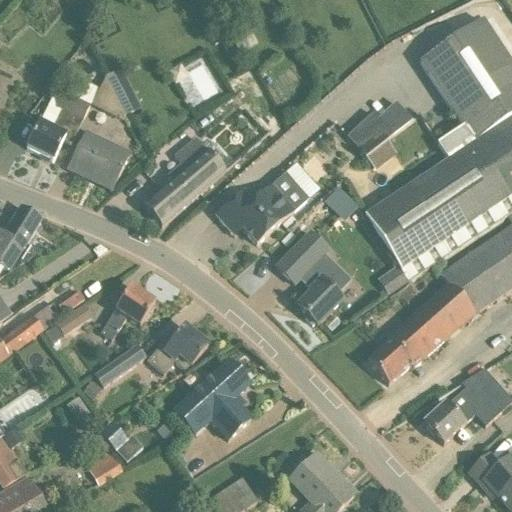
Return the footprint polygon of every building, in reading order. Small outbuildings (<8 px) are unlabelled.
[(511,218),(511,68),(483,24),(418,66),(462,131),(437,148),(448,165),(364,220),(400,275),(400,276),(407,286),(511,218)] [(126,117),(140,110),(120,72),(106,79),(126,117)] [(0,76),(0,94),(7,96),(12,80),(0,76)] [(105,80),(99,92),(91,109),(122,125),(126,117),(106,79),(105,80)] [(99,92),(82,83),(73,102),(65,98),(57,113),(60,116),(52,132),(40,126),(27,152),(53,165),(64,144),(71,147),(90,110),(91,110),(91,109),(99,92)] [(405,117),(404,116),(385,132),(386,133),(392,140),(412,125),(405,117)] [(130,159),(86,137),(69,173),(84,181),(86,177),(112,190),(111,194),(112,195),(130,159)] [(225,175),(207,154),(195,141),(173,160),(180,168),(167,180),(171,185),(143,210),(162,231),(225,175)] [(307,205),(285,180),(273,190),(263,201),(262,200),(254,207),(244,196),(216,220),(230,236),(238,229),(256,249),(284,224),(295,216),(307,205)] [(338,191),(324,204),(343,224),(357,211),(338,191)] [(42,224),(21,211),(3,240),(0,237),(0,268),(8,273),(22,251),(24,252),(42,224)] [(296,224),(291,219),(281,228),(285,233),(296,224)] [(440,279),(449,290),(474,318),(475,317),(511,292),(511,231),(440,279)] [(334,297),(347,285),(323,260),(328,255),(310,238),(276,272),(294,290),(300,285),(311,294),(309,296),(311,297),(298,311),(317,330),(342,305),(334,297)] [(19,265),(21,267),(40,255),(31,248),(19,265)] [(412,373),(474,318),(449,290),(388,344),(390,347),(368,366),(388,390),(410,371),(412,373)] [(127,322),(140,331),(155,307),(130,291),(100,338),(112,346),(127,322)] [(92,321),(84,310),(57,329),(45,337),(52,348),(65,340),(92,321)] [(41,331),(55,326),(49,311),(35,317),(41,331)] [(0,367),(26,349),(42,336),(33,322),(0,346),(0,345),(0,367)] [(207,351),(184,331),(163,357),(158,353),(147,366),(163,379),(174,366),(185,375),(190,370),(191,371),(207,351)] [(145,363),(137,350),(95,379),(103,392),(145,363)] [(233,404),(248,390),(229,368),(213,382),(207,375),(196,385),(202,392),(174,418),(195,442),(212,427),(229,444),(251,424),(233,404)] [(511,406),(511,404),(484,374),(461,389),(465,393),(447,410),(446,408),(424,428),(443,449),(467,428),(466,428),(475,419),(485,431),(511,406)] [(92,385),(83,396),(93,404),(102,393),(92,385)] [(33,413),(27,397),(0,407),(0,420),(2,425),(33,413)] [(79,401),(66,410),(83,435),(96,427),(79,401)] [(100,440),(116,457),(128,445),(112,428),(100,440)] [(27,478),(11,452),(4,440),(0,442),(0,487),(4,493),(27,478)] [(111,457),(109,458),(104,462),(87,471),(99,490),(123,476),(111,457)] [(511,511),(511,461),(499,473),(488,460),(469,478),(487,497),(490,494),(506,511),(511,511)] [(335,479),(331,483),(312,463),(289,485),(312,508),(308,511),(341,511),(355,500),(335,479)] [(0,511),(46,511),(28,483),(0,499),(0,511)] [(242,483),(212,502),(218,511),(247,511),(257,505),(242,483)]
